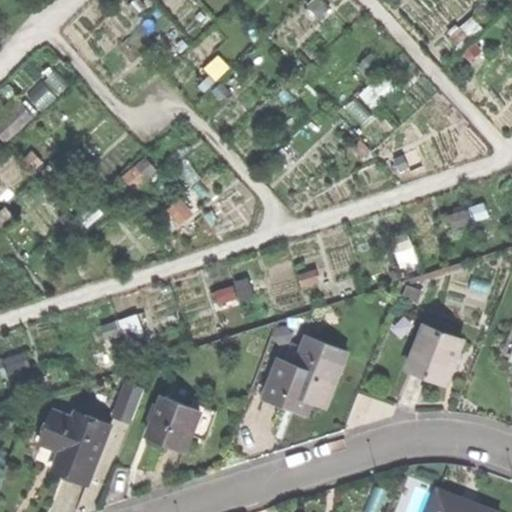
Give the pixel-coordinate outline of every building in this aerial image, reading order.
[(428,376),(447,384),(464,341),(427,327),(410,370),(428,376)] [(313,402),(325,407),(347,351),(308,335),(303,346),(296,365),(286,391),(291,393),(313,402)] [(291,341),(283,360),(296,365),(303,346),(291,341)] [(263,396),(286,406),(291,393),(286,391),(296,365),(283,360),(278,358),(263,396)] [(115,411),(132,417),(143,386),(126,380),(115,411)] [(308,414),(313,402),(291,393),(286,406),(295,409),(308,414)] [(170,446),(186,452),(192,437),(202,412),(200,411),(166,398),(150,439),(170,446)] [(202,405),(200,411),(202,412),(192,437),(206,442),(218,411),(202,405)] [(96,410),(93,419),(110,425),(113,417),(96,410)] [(57,411),(44,442),(73,453),(65,473),(76,478),(90,484),(113,427),(110,425),(93,419),(79,413),(77,419),(57,411)] [(465,500),(438,490),(429,511),(490,511),(491,509),(465,500)]
